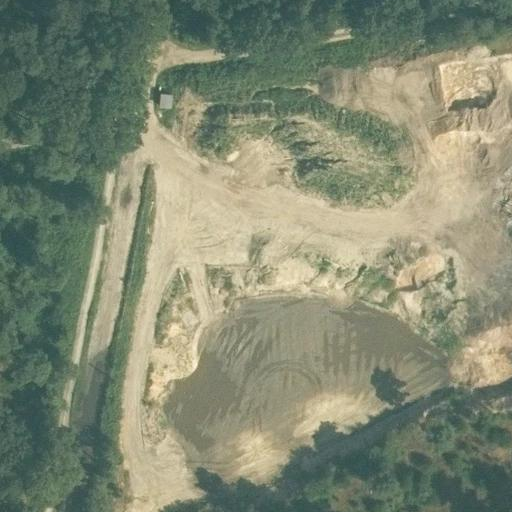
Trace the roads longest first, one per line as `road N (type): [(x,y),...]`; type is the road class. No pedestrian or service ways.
road 1 (track): [(64,511),(163,0)]
road 2 (track): [(150,64),(484,0)]
road 3 (track): [(0,42),(160,14)]
road 4 (unknown): [(0,150),(138,128)]
